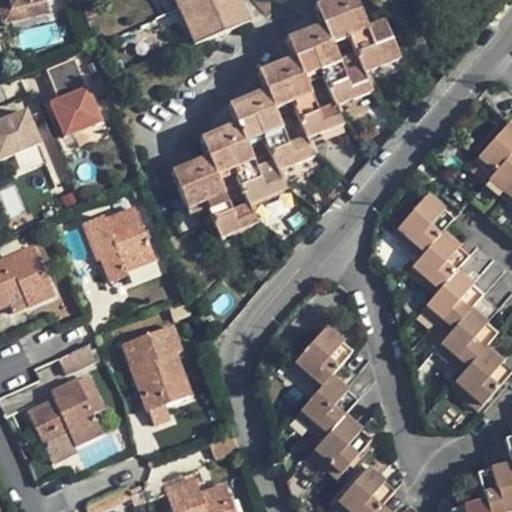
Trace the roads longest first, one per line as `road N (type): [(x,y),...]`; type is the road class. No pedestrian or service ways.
road 1 (residential): [(339,230),(421,473),(441,469),(511,395)]
road 2 (residential): [(284,511),(238,397),(248,332),(339,230)]
road 3 (residential): [(339,230),(511,29)]
road 4 (unknown): [(296,0),(180,133)]
